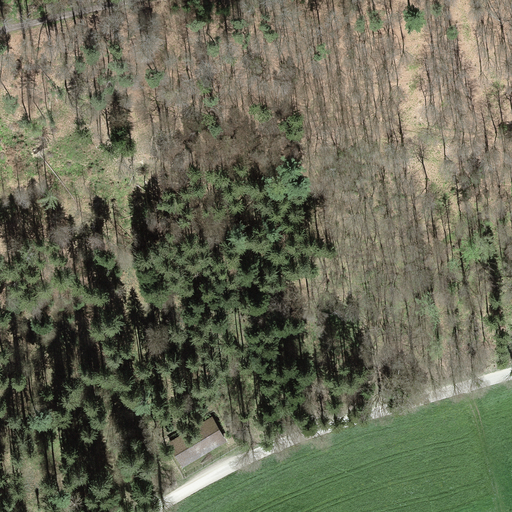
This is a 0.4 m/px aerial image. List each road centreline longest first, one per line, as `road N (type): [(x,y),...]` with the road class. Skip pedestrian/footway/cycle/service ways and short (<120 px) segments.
road 1 (unclassified): [(154,511),(240,461),(353,417),(511,371)]
road 2 (track): [(0,30),(147,0)]
